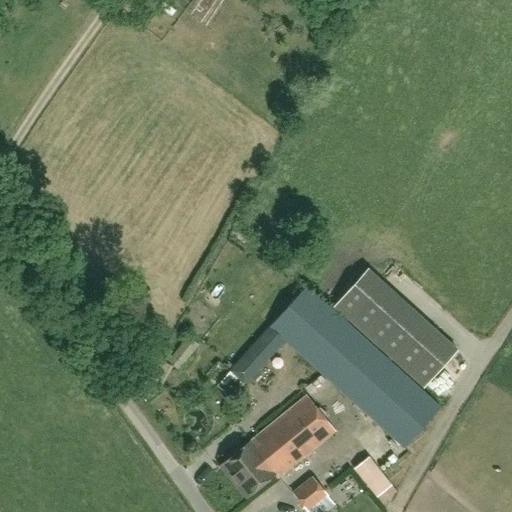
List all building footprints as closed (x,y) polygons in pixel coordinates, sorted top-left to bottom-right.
[(459,349),(368,267),(333,306),(424,388),(459,349)] [(286,278),(270,284),(276,300),(292,293),(286,278)] [(440,406),(306,286),(269,326),(230,371),(245,385),(285,340),(391,436),(404,447),(440,406)] [(188,336),(167,361),(178,370),(199,346),(188,336)] [(277,478),(333,432),(306,398),(259,435),(267,444),(265,446),(270,453),(262,460),(274,474),(277,478)] [(267,444),(259,435),(221,466),(246,497),(274,474),(262,460),(270,453),(265,446),(267,444)] [(369,456),(358,464),(381,494),(392,486),(369,456)] [(325,496),(312,479),(293,494),(306,510),(325,496)]
